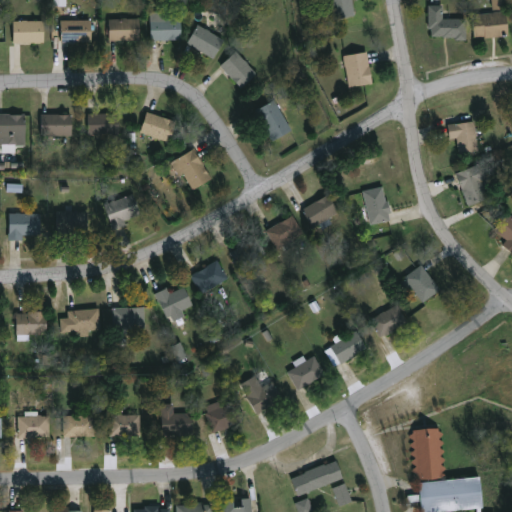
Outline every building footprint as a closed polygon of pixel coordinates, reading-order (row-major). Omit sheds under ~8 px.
[(352,0),(356,15),(331,20),(327,2),(326,2),(325,0),(352,0)] [(491,0),(492,10),(505,9),(504,0),(491,0)] [(444,5),(444,18),(467,19),(467,40),(456,40),(456,38),(432,36),(432,28),(429,28),(429,5),(444,5)] [(510,35),(486,38),(486,36),(475,37),(473,15),(507,11),(510,35)] [(151,18),(181,18),(181,40),(151,40),(151,18)] [(140,41),(109,40),(110,19),(141,19),(140,41)] [(45,20),(45,43),(14,43),(14,20),(45,20)] [(62,20),(93,20),(93,42),(62,42),(62,20)] [(225,40),(213,59),(188,43),(199,24),(225,40)] [(257,73),(242,88),(221,67),(236,51),(257,73)] [(350,88),(344,56),(367,52),(373,83),(350,88)] [(257,110),(276,100),(292,132),(273,142),(257,110)] [(177,122),(170,142),(141,132),(148,111),(177,122)] [(120,114),(120,136),(88,136),(88,114),(120,114)] [(0,115),(26,115),(26,136),(0,136),(0,115)] [(43,136),(43,115),(73,115),(73,136),(43,136)] [(478,152),(475,122),(448,124),(449,139),(457,138),(459,154),(478,152)] [(211,180),(190,190),(175,160),(196,149),(211,180)] [(456,173),(468,206),(489,199),(483,182),(488,180),(486,172),(484,173),(481,164),(456,173)] [(23,193),(23,184),(7,184),(7,192),(23,193)] [(389,221),(367,223),(365,190),(386,188),(389,221)] [(112,224),(106,203),(134,194),(141,215),(112,224)] [(313,227),(303,209),(329,194),(339,211),(313,227)] [(60,212),(88,212),(88,235),(60,235),(60,212)] [(511,217),(507,212),(492,226),(506,241),(502,245),(511,255),(511,217)] [(10,213),(43,213),(43,238),(10,238),(10,213)] [(304,234),(277,249),(267,230),(294,215),(304,234)] [(230,252),(257,237),(267,255),(240,270),(230,252)] [(228,279),(202,295),(191,276),(217,260),(228,279)] [(440,289),(422,302),(404,278),(422,265),(440,289)] [(193,305),(182,310),(185,316),(169,324),(156,293),(168,288),(170,293),(185,287),(193,305)] [(408,323),(381,338),(371,319),(398,305),(408,323)] [(145,330),(114,330),(114,308),(145,308),(145,330)] [(69,310),(100,309),(101,330),(91,330),(91,336),(80,336),(80,331),(70,332),(69,310)] [(48,312),(48,334),(18,334),(18,312),(48,312)] [(367,348),(337,368),(326,351),(357,331),(367,348)] [(171,347),(177,361),(187,357),(181,342),(171,347)] [(299,391),(288,372),(315,356),(326,374),(299,391)] [(284,401),(258,415),(247,396),(274,382),(284,401)] [(205,407),(224,400),(234,425),(215,433),(205,407)] [(161,405),(174,405),(174,413),(194,413),(194,435),(161,435),(161,405)] [(140,415),(140,436),(109,436),(109,415),(140,415)] [(19,416),(50,416),(50,438),(19,438),(19,416)] [(65,416),(96,416),(96,436),(65,436),(65,416)] [(475,511),(475,507),(421,511),(419,479),(415,479),(412,429),(440,427),(444,478),(481,475),(483,507),(481,507),(481,511),(475,511)] [(298,496),(292,477),(338,461),(344,479),(298,496)] [(340,506),(352,501),(345,483),(332,488),(340,506)] [(313,511),(309,498),(295,502),(298,511),(313,511)] [(222,511),(222,499),(253,499),(253,511),(222,511)]
